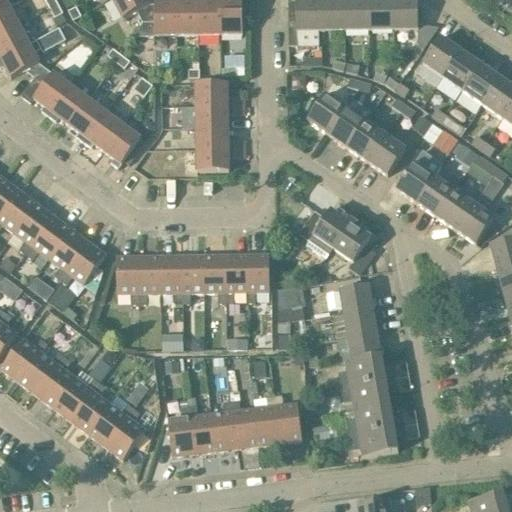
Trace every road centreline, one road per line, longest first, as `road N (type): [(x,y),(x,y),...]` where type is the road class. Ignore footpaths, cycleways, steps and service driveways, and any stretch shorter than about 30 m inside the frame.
road 1 (residential): [(0,124),(132,223),(247,228),(266,201),(266,161)]
road 2 (residential): [(511,467),(473,307),(445,267),(401,236)]
road 3 (residential): [(439,481),(401,236)]
road 4 (residential): [(266,161),(265,0)]
road 5 (residential): [(401,236),(285,161),(266,161)]
road 6 (residential): [(106,511),(76,467),(0,415)]
road 7 (residential): [(298,498),(439,481)]
